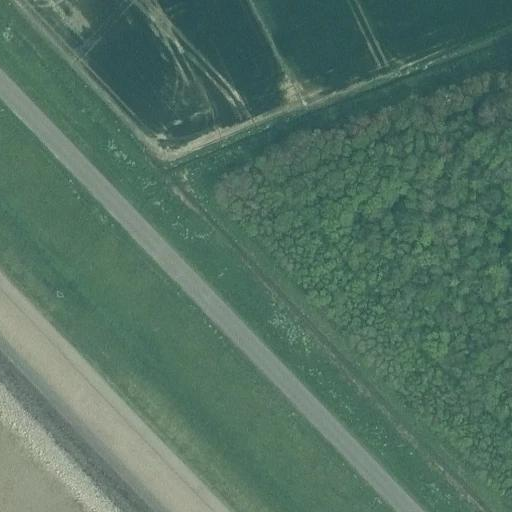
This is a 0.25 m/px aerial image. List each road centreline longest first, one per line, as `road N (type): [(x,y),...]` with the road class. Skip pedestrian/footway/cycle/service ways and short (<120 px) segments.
road 1 (unclassified): [(409,511),(0,82)]
road 2 (track): [(511,429),(279,176),(405,162),(511,119)]
